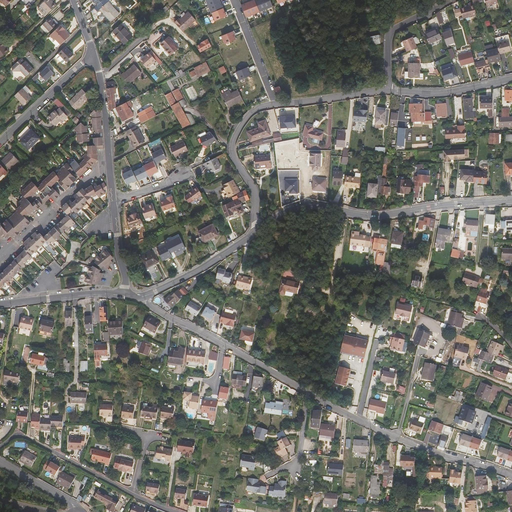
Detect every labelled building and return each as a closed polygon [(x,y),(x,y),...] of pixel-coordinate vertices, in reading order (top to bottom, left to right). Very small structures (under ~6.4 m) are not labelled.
[(49,0),(46,0),(41,5),(48,13),(57,6),(53,2),(52,3),(49,0)] [(110,0),(103,0),(97,6),(90,12),(94,22),(103,13),(112,22),(119,14),(108,2),(110,0)] [(119,14),(122,12),(110,0),(108,2),(119,14)] [(251,0),(249,0),(248,1),(253,14),(260,12),(254,0),(252,1),(251,0)] [(254,0),(260,12),(266,9),(262,0),(254,0)] [(262,0),(266,9),(273,6),(270,0),(262,0)] [(211,13),(212,13),(223,8),(222,5),(223,5),(222,1),(209,7),(211,13)] [(245,4),(241,5),(246,17),(253,14),(248,1),(244,2),(245,4)] [(462,15),(463,18),(476,15),(473,4),(473,2),(469,3),(470,6),(460,8),(462,15)] [(223,8),(212,13),(215,21),(228,16),(226,12),(225,13),(223,8)] [(175,22),(183,31),(196,21),(189,12),(180,20),(179,19),(175,22)] [(53,20),(51,18),(50,17),(43,24),(50,31),(57,25),(53,20)] [(113,32),(124,44),(133,36),(121,24),(113,32)] [(55,39),(55,38),(61,45),(70,36),(67,32),(65,30),(66,29),(62,25),(51,35),(55,39)] [(429,43),(441,38),(437,29),(425,35),(429,43)] [(454,41),(451,29),(442,32),(446,44),(451,43),(454,41)] [(234,31),(222,36),(225,44),(236,39),(234,35),(235,34),(234,31)] [(511,45),(508,34),(495,37),(498,48),(499,53),(511,50),(509,45),(511,45)] [(412,35),(402,40),(407,51),(417,46),(412,35)] [(160,44),(171,56),(179,48),(169,37),(160,44)] [(373,45),(382,45),(381,37),(373,38),(373,45)] [(53,41),(58,47),(61,45),(55,38),(55,39),(53,40),(53,41)] [(7,48),(4,44),(0,47),(0,57),(10,51),(7,48)] [(65,61),(73,53),(71,52),(66,46),(58,54),(65,61)] [(486,51),(489,63),(497,61),(496,59),(501,58),(499,53),(498,48),(494,49),(486,51)] [(474,62),(472,51),(458,55),(461,65),(474,62)] [(147,68),(157,59),(150,52),(145,56),(145,57),(143,59),(141,61),(147,68)] [(65,61),(66,61),(66,62),(74,55),(73,53),(65,61)] [(65,61),(58,54),(55,56),(63,64),(66,61),(65,61)] [(27,63),(26,63),(25,62),(21,58),(17,62),(13,66),(11,71),(19,73),(24,78),(33,69),(27,63)] [(487,70),(485,60),(475,63),(477,73),(487,70)] [(202,75),(201,73),(209,69),(206,63),(194,68),(195,70),(189,73),(191,78),(197,75),(198,77),(202,75)] [(125,73),(125,72),(121,75),(129,84),(141,73),(134,64),(125,73)] [(409,77),(419,77),(419,64),(409,64),(409,77)] [(218,69),(221,74),(227,72),(224,66),(218,69)] [(454,66),(441,70),(444,80),(450,78),(450,79),(454,77),(453,76),(457,75),(454,66)] [(54,73),(47,67),(40,74),(46,81),(54,73)] [(248,67),(236,72),(239,80),(251,75),(249,71),(250,70),(248,67)] [(182,77),(186,75),(185,72),(183,73),(177,76),(175,77),(167,81),(171,89),(174,87),(171,81),(181,76),(182,77)] [(25,85),(22,88),(29,95),(30,96),(33,93),(25,85)] [(280,86),(275,88),(278,96),(283,94),(280,86)] [(15,95),(20,101),(22,103),(29,95),(22,88),(15,95)] [(174,99),(171,92),(165,95),(171,106),(179,102),(178,102),(183,99),(184,99),(178,88),(172,92),(176,98),(174,99)] [(65,106),(72,113),(89,96),(82,89),(65,106)] [(223,97),(228,108),(243,100),(238,90),(231,93),(223,97)] [(116,107),(114,93),(107,94),(109,111),(110,110),(113,109),(115,108),(116,107)] [(25,106),(32,99),(30,96),(29,95),(22,103),(25,106)] [(464,106),(466,118),(477,117),(476,111),(472,111),(472,108),(471,97),(463,98),(463,106),(464,106)] [(54,102),(60,108),(67,117),(72,113),(65,106),(58,98),(54,102)] [(493,98),(480,98),(480,107),(493,108),(493,98)] [(131,108),(134,106),(131,100),(123,104),(130,118),(134,116),(131,108)] [(182,126),(182,128),(190,124),(185,113),(181,107),(179,102),(171,106),(171,107),(182,126)] [(150,103),(136,111),(139,116),(142,122),(156,115),(150,103)] [(436,104),(437,116),(447,115),(446,103),(436,104)] [(115,108),(120,117),(117,118),(119,123),(130,118),(123,104),(116,107),(115,108)] [(421,104),(409,104),(409,113),(411,113),(421,112),(421,104)] [(48,117),(55,125),(60,121),(59,120),(61,118),(62,119),(63,120),(67,117),(60,108),(56,112),(55,111),(48,117)] [(94,129),(95,133),(102,132),(100,110),(98,110),(96,108),(90,114),(91,115),(91,119),(90,120),(91,122),(92,128),(94,128),(94,129)] [(384,124),(384,125),(388,125),(390,108),(386,108),(385,110),(377,110),(375,123),(384,124)] [(509,116),(509,109),(501,109),(501,117),(509,116)] [(363,111),(354,110),(352,121),(366,123),(367,110),(363,110),(363,111)] [(422,121),(422,124),(432,123),(432,120),(431,120),(425,120),(424,112),(421,112),(411,113),(412,122),(422,121)] [(191,114),(185,113),(190,124),(191,125),(196,123),(191,114)] [(295,115),(279,116),(280,129),(296,127),(295,115)] [(142,122),(139,116),(125,124),(128,130),(135,126),(142,122)] [(511,116),(509,116),(501,117),(499,117),(499,126),(511,125),(511,116)] [(276,132),(273,118),(267,121),(272,133),(276,132)] [(247,132),(251,141),(270,134),(265,120),(259,122),(260,127),(247,132)] [(86,127),(83,127),(80,124),(73,130),(75,133),(77,142),(82,142),(82,143),(85,143),(85,142),(89,142),(88,133),(86,134),(86,127)] [(306,125),(303,134),(321,139),(323,133),(312,130),(313,127),(306,125)] [(458,129),(445,130),(445,134),(449,134),(449,138),(464,137),(464,127),(458,127),(458,129)] [(398,128),(398,136),(405,137),(406,128),(398,128)] [(138,129),(137,130),(128,134),(132,142),(131,143),(133,147),(144,141),(138,129)] [(20,141),(28,149),(39,138),(31,130),(20,141)] [(209,143),(212,142),(215,141),(217,140),(209,131),(205,133),(206,134),(199,138),(202,145),(206,146),(210,145),(209,143)] [(336,146),(344,146),(345,133),(344,133),(345,131),(338,131),(338,133),(337,133),(336,139),(335,139),(335,144),(336,144),(336,146)] [(275,141),(282,139),(280,132),(273,134),(275,141)] [(499,143),(498,133),(490,133),(490,143),(499,143)] [(25,196),(20,202),(24,206),(32,215),(43,204),(38,199),(32,204),(29,200),(40,190),(44,194),(41,196),(46,202),(51,197),(54,200),(60,194),(54,188),(52,189),(50,187),(60,179),(61,181),(59,183),(65,190),(77,179),(71,172),(74,170),(80,176),(98,160),(97,149),(103,149),(102,137),(93,138),(93,145),(87,146),(88,154),(85,154),(82,157),(84,159),(79,164),(74,159),(68,164),(67,163),(55,174),(54,172),(37,187),(34,183),(23,193),(25,196)] [(175,157),(188,150),(183,141),(171,148),(175,157)] [(162,148),(152,153),(156,163),(167,158),(162,148)] [(450,159),(465,158),(464,149),(444,151),(445,161),(450,160),(450,159)] [(18,160),(10,152),(2,161),(10,169),(18,160)] [(321,153),(310,153),(309,167),(320,167),(321,153)] [(255,167),(266,166),(266,167),(267,169),(271,168),(270,155),(254,156),(255,167)] [(219,168),(220,166),(216,157),(206,162),(206,164),(208,167),(209,167),(209,169),(211,172),(219,168)] [(143,165),(148,174),(149,176),(152,174),(152,173),(158,170),(153,160),(143,165)] [(143,165),(133,170),(138,179),(148,174),(143,165)] [(131,168),(122,173),(126,183),(132,180),(133,181),(136,179),(131,168)] [(467,179),(466,181),(473,181),(474,171),(466,171),(466,169),(460,168),(460,179),(467,179)] [(332,183),(341,184),(342,171),(333,171),(332,183)] [(487,183),(487,172),(474,171),(473,181),(473,182),(487,183)] [(423,176),(414,175),(412,196),(417,197),(418,186),(422,186),(422,181),(429,182),(429,174),(423,174),(423,176)] [(351,186),(354,186),(359,187),(360,177),(346,175),(344,186),(351,187),(351,186)] [(376,197),(375,202),(379,202),(380,194),(382,181),(382,178),(382,176),(378,176),(377,184),(369,183),(367,196),(376,197)] [(327,178),(312,177),(312,191),(326,192),(327,178)] [(410,192),(411,179),(398,177),(397,190),(410,192)] [(226,190),(227,190),(230,196),(240,191),(237,185),(237,186),(233,179),(223,184),(225,188),(225,190),(226,190)] [(293,193),(299,193),(299,183),(297,183),(297,180),(286,180),(286,190),(291,190),(293,190),(293,193)] [(386,181),(384,181),(382,181),(380,194),(389,195),(390,187),(385,186),(386,181)] [(100,185),(98,186),(95,183),(91,185),(97,194),(99,197),(105,193),(103,189),(100,185)] [(93,195),(94,197),(97,194),(91,185),(84,190),(91,197),(93,195)] [(188,192),(194,200),(202,194),(197,186),(188,192)] [(86,198),(88,200),(91,197),(84,190),(83,188),(77,193),(84,200),(86,198)] [(74,196),(77,199),(75,201),(82,208),(87,204),(84,200),(77,193),(74,196)] [(233,212),(238,210),(239,213),(241,213),(241,214),(244,213),(241,204),(246,202),(243,194),(238,196),(239,200),(223,205),(227,216),(233,214),(233,212)] [(163,209),(175,205),(172,195),(167,196),(168,198),(160,200),(163,209)] [(73,209),(77,213),(82,208),(75,201),(73,203),(70,200),(67,203),(73,209)] [(145,216),(156,213),(152,202),(147,203),(148,204),(142,206),(145,216)] [(72,213),(71,212),(73,209),(67,203),(61,208),(68,215),(69,216),(72,213)] [(32,215),(24,206),(19,210),(27,219),(32,215)] [(0,234),(4,237),(8,233),(13,238),(30,222),(27,219),(19,210),(8,221),(7,220),(1,225),(0,224),(0,234)] [(140,222),(136,211),(132,212),(132,214),(130,214),(126,216),(130,225),(140,222)] [(71,226),(72,227),(76,223),(69,216),(68,215),(63,220),(69,227),(71,226)] [(435,220),(436,217),(425,215),(424,221),(423,224),(429,225),(429,227),(434,228),(435,220)] [(495,215),(486,215),(485,223),(488,224),(488,227),(492,228),(493,224),(494,224),(495,215)] [(66,229),(68,230),(70,228),(69,227),(63,220),(57,225),(64,231),(66,229)] [(467,220),(466,231),(478,232),(479,221),(467,220)] [(511,221),(501,222),(501,229),(505,229),(506,231),(511,230),(511,221)] [(219,235),(213,224),(198,231),(203,241),(212,236),(213,238),(219,235)] [(49,233),(57,241),(60,238),(59,237),(61,235),(54,228),(49,233)] [(450,242),(452,231),(438,229),(435,247),(444,249),(446,241),(450,242)] [(202,244),(213,238),(212,236),(203,241),(198,231),(196,232),(202,244)] [(35,232),(32,235),(34,238),(42,246),(47,241),(44,237),(39,233),(38,235),(35,232)] [(366,234),(351,232),(350,242),(370,245),(371,235),(366,234)] [(403,233),(394,232),(392,244),(401,245),(403,233)] [(57,241),(49,233),(44,237),(47,241),(50,244),(53,242),(54,243),(57,241)] [(168,239),(165,241),(168,247),(171,245),(174,252),(174,251),(175,253),(185,248),(180,236),(169,241),(168,239)] [(375,236),(372,251),(378,252),(376,264),(383,265),(387,240),(380,239),(380,236),(375,236)] [(32,240),(30,237),(27,240),(37,251),(42,246),(34,238),(32,240)] [(26,246),(24,248),(25,250),(31,256),(37,251),(27,240),(23,243),(26,246)] [(155,254),(158,253),(155,247),(152,248),(153,250),(141,257),(146,268),(159,262),(155,254)] [(102,250),(102,252),(100,253),(110,265),(113,262),(111,259),(110,258),(113,255),(112,254),(113,253),(109,248),(108,249),(107,248),(106,249),(104,248),(102,250)] [(511,249),(501,248),(501,259),(511,259),(511,249)] [(29,259),(30,260),(33,258),(31,256),(25,250),(20,255),(27,261),(29,259)] [(461,251),(452,250),(451,257),(455,258),(459,259),(461,251)] [(96,255),(95,257),(93,258),(96,261),(95,262),(100,265),(103,264),(104,265),(106,268),(110,265),(100,253),(98,254),(97,254),(96,255)] [(256,259),(258,263),(269,258),(267,254),(256,259)] [(25,265),(24,264),(27,261),(20,255),(15,260),(22,267),(22,268),(25,265)] [(21,270),(20,269),(22,267),(15,260),(10,265),(18,273),(21,270)] [(14,275),(15,276),(18,273),(10,265),(5,270),(12,277),(14,275)] [(87,270),(88,272),(87,274),(102,278),(103,273),(100,272),(97,272),(98,268),(93,266),(90,266),(89,267),(87,268),(87,270)] [(223,281),(230,283),(232,274),(225,272),(224,272),(224,270),(222,269),(221,267),(219,269),(217,278),(221,279),(223,281)] [(9,280),(10,282),(13,278),(12,277),(5,270),(0,274),(0,275),(6,282),(7,282),(9,280)] [(388,281),(390,272),(383,270),(381,280),(388,281)] [(462,283),(473,287),(476,277),(465,273),(462,283)] [(89,282),(88,283),(94,285),(94,284),(95,284),(96,281),(97,281),(101,282),(102,278),(87,274),(87,275),(85,276),(85,278),(86,280),(86,281),(89,282)] [(246,278),(239,276),(236,287),(250,290),(252,280),(246,278)] [(421,287),(422,278),(414,276),(412,285),(421,287)] [(285,295),(286,291),(297,293),(299,284),(283,280),(279,293),(285,295)] [(179,291),(178,291),(171,297),(169,294),(164,299),(171,307),(175,303),(176,304),(184,297),(183,296),(187,293),(182,288),(179,291)] [(486,305),(489,296),(486,295),(479,292),(476,301),(480,303),(479,306),(486,309),(487,305),(486,305)] [(196,316),(200,308),(189,302),(184,310),(196,316)] [(406,317),(410,318),(413,308),(398,305),(396,314),(400,316),(405,317),(406,317)] [(108,321),(107,306),(104,306),(104,308),(100,308),(101,321),(108,321)] [(212,321),(217,312),(206,306),(201,315),(212,321)] [(236,315),(223,311),(220,322),(229,324),(229,325),(234,326),(235,322),(238,323),(240,316),(236,315)] [(462,314),(451,311),(448,325),(459,328),(460,323),(462,324),(463,319),(461,319),(462,314)] [(144,327),(143,330),(154,336),(161,323),(149,316),(143,326),(144,327)] [(93,332),(93,325),(92,317),(85,318),(86,332),(93,332)] [(21,319),(19,327),(31,330),(34,320),(29,319),(29,320),(21,319)] [(39,334),(51,337),(52,334),(54,323),(42,320),(40,330),(39,334)] [(123,334),(123,321),(108,322),(109,332),(109,335),(123,334)] [(243,329),(241,338),(246,339),(245,342),(252,343),(255,332),(243,329)] [(414,343),(425,347),(430,336),(422,332),(420,337),(417,336),(414,343)] [(368,341),(344,335),(340,351),(365,357),(368,341)] [(400,351),(402,339),(389,336),(388,340),(390,340),(389,349),(400,351)] [(490,353),(497,356),(500,350),(502,345),(492,341),(487,352),(490,353)] [(142,342),(139,352),(148,355),(152,345),(142,342)] [(95,356),(95,360),(100,360),(100,355),(109,355),(109,345),(95,345),(95,356)] [(467,358),(468,347),(456,345),(453,365),(461,367),(462,357),(467,358)] [(179,348),(178,351),(170,350),(168,362),(176,364),(182,365),(184,348),(179,348)] [(475,352),(480,354),(478,359),(481,360),(483,361),(488,362),(490,353),(476,348),(475,352)] [(203,354),(203,352),(187,350),(185,365),(196,367),(196,362),(205,363),(206,354),(203,354)] [(45,357),(32,354),(30,363),(43,366),(45,357)] [(436,365),(426,363),(422,379),(433,381),(436,365)] [(511,374),(508,372),(509,370),(496,365),(493,375),(505,379),(506,376),(511,378),(511,374)] [(350,369),(339,366),(335,383),(346,386),(350,369)] [(394,383),(396,373),(383,370),(381,380),(394,383)] [(5,371),(3,385),(18,387),(21,373),(5,371)] [(246,386),(248,376),(233,375),(232,384),(246,386)] [(261,386),(263,377),(254,376),(253,382),(253,386),(257,387),(261,386)] [(428,382),(425,388),(433,392),(436,386),(428,382)] [(482,383),(476,396),(486,401),(492,388),(482,383)] [(404,394),(407,388),(400,385),(398,391),(404,394)] [(220,397),(227,398),(229,389),(222,388),(220,397)] [(86,403),(87,393),(70,392),(70,403),(86,403)] [(458,398),(455,396),(453,400),(460,402),(464,393),(460,392),(459,394),(458,398)] [(184,398),(187,398),(186,406),(198,408),(200,397),(192,396),(192,394),(185,393),(184,398)] [(210,401),(203,400),(202,412),(213,413),(216,413),(218,401),(210,400),(210,401)] [(270,403),(270,405),(266,404),(265,412),(281,414),(282,403),(276,402),(276,403),(270,403)] [(383,417),(386,406),(370,402),(368,412),(377,415),(377,416),(383,417)] [(106,414),(113,415),(113,405),(101,404),(100,415),(106,416),(106,414)] [(134,418),(135,408),(124,406),(122,416),(134,418)] [(156,408),(140,406),(139,418),(154,420),(156,408)] [(171,417),(172,407),(159,407),(159,417),(163,418),(163,417),(171,417)] [(475,411),(463,407),(457,427),(466,430),(468,423),(471,423),(475,411)] [(27,422),(28,412),(17,411),(16,421),(27,422)] [(311,427),(320,428),(321,412),(313,411),(311,427)] [(39,429),(40,418),(40,415),(32,414),(31,429),(39,430),(39,429)] [(63,423),(63,418),(52,417),(52,419),(51,426),(58,426),(58,429),(63,429),(63,423)] [(40,418),(39,429),(51,430),(51,426),(52,419),(40,418)] [(421,433),(424,424),(413,420),(410,429),(414,431),(415,430),(416,431),(416,432),(421,433)] [(432,421),(428,430),(432,431),(441,435),(442,431),(439,430),(441,424),(432,421)] [(334,437),(336,425),(321,424),(319,440),(331,441),(331,436),(334,437)] [(266,429),(257,426),(253,437),(263,440),(266,429)] [(441,435),(432,431),(431,434),(429,441),(445,447),(449,438),(441,435)] [(469,447),(472,438),(463,434),(459,444),(469,447)] [(69,450),(81,451),(82,439),(69,438),(69,450)] [(291,446),(287,438),(278,442),(280,446),(274,449),(278,458),(287,454),(285,449),(291,446)] [(482,441),(472,438),(469,447),(478,450),(482,441)] [(367,452),(368,441),(353,440),(353,451),(362,452),(362,454),(365,454),(366,452),(367,452)] [(187,452),(189,452),(194,453),(195,443),(179,441),(178,451),(183,451),(182,453),(187,453),(187,452)] [(164,448),(162,448),(161,447),(158,447),(157,457),(166,459),(166,461),(172,462),(173,449),(164,448)] [(510,451),(500,448),(497,456),(507,459),(510,451)] [(20,461),(32,467),(36,457),(25,451),(20,461)] [(104,466),(108,467),(111,455),(93,451),(91,461),(105,465),(104,466)] [(256,454),(253,456),(242,454),(240,466),(249,467),(249,468),(255,469),(256,463),(260,461),(256,454)] [(410,467),(410,465),(415,466),(416,460),(410,459),(410,456),(402,456),(401,465),(406,466),(405,467),(410,467)] [(119,469),(118,470),(123,472),(124,470),(126,471),(131,472),(133,462),(120,459),(120,460),(115,460),(114,468),(119,469)] [(61,468),(48,461),(43,469),(55,477),(61,468)] [(328,474),(342,475),(343,464),(328,463),(328,474)] [(374,473),(382,474),(382,466),(374,465),(374,473)] [(440,478),(441,478),(442,468),(429,467),(429,478),(440,478)] [(454,473),(455,470),(450,469),(449,479),(449,482),(461,482),(462,474),(454,473)] [(62,474),(57,482),(69,488),(74,479),(62,472),(62,474)] [(377,483),(377,476),(372,476),(371,496),(379,496),(380,483),(377,483)] [(257,483),(258,479),(249,477),(248,481),(246,489),(252,490),(253,491),(257,492),(265,493),(266,486),(261,485),(261,486),(259,486),(260,483),(257,483)] [(488,484),(487,484),(486,477),(476,478),(477,490),(488,489),(488,484)] [(275,486),(270,485),(269,495),(273,495),(276,495),(278,494),(285,494),(286,479),(281,479),(280,480),(279,483),(275,483),(275,486)] [(159,485),(148,483),(146,491),(152,492),(152,493),(158,494),(159,485)] [(179,498),(186,499),(187,489),(177,487),(175,498),(179,498)] [(114,511),(119,500),(98,489),(94,497),(109,505),(107,508),(114,511)] [(324,503),(329,504),(329,507),(337,508),(338,494),(325,493),(324,503)] [(209,497),(194,495),(193,506),(207,508),(209,497)] [(466,511),(476,511),(476,501),(466,501),(466,506),(465,506),(465,510),(467,510),(466,511)] [(233,511),(235,504),(227,503),(226,507),(220,506),(220,510),(223,511),(222,511),(233,511)]
